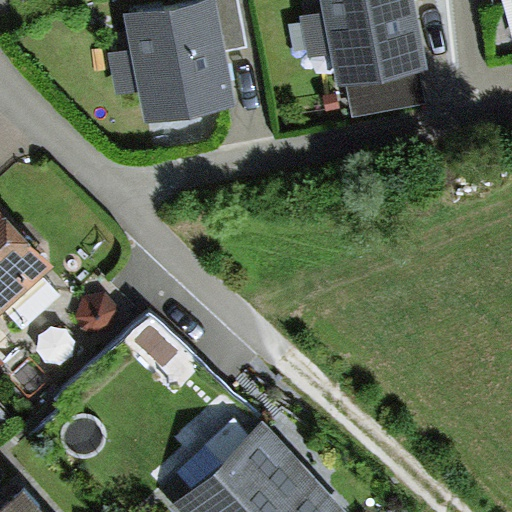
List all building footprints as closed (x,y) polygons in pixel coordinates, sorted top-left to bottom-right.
[(199,0),(125,16),(147,111),(222,95),(213,54),(244,47),(233,0),(199,0)] [(320,0),(334,78),(415,64),(403,0),(320,0)] [(0,298),(40,264),(0,217),(0,298)] [(179,500),(188,511),(333,511),(262,429),(179,500)] [(5,511),(31,511),(19,499),(5,511)]
